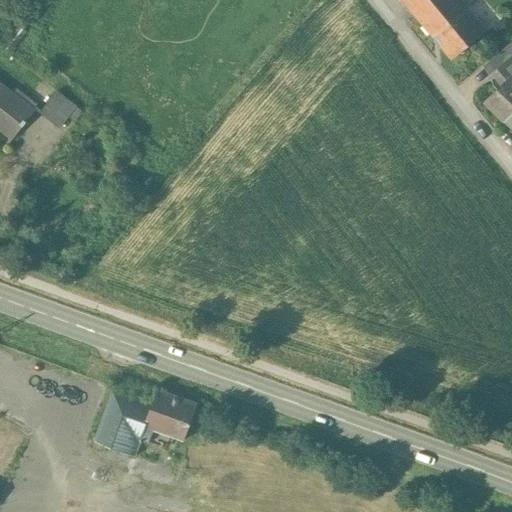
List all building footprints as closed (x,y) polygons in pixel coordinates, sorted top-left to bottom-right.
[(401,0),(409,8),(419,0),(401,0)] [(461,1),(459,0),(419,0),(409,8),(451,59),(486,31),(461,1)] [(480,0),(477,0),(471,8),(491,25),(499,16),(480,0)] [(17,24),(1,44),(10,51),(26,31),(17,24)] [(511,45),(510,43),(486,63),(494,72),(511,57),(511,45)] [(511,57),(494,72),(491,76),(492,77),(495,74),(504,84),(486,101),(505,120),(511,112),(511,57)] [(33,111),(0,85),(0,128),(13,138),(33,111)] [(57,91),(41,111),(61,127),(69,117),(76,107),(57,91)] [(83,112),(76,107),(69,117),(75,122),(83,112)] [(197,404),(157,389),(152,406),(153,406),(140,442),(142,442),(142,441),(149,443),(153,430),(161,433),(159,438),(168,441),(170,436),(184,441),(197,404)] [(152,406),(113,391),(95,442),(135,457),(140,442),(153,406),(152,406)]
